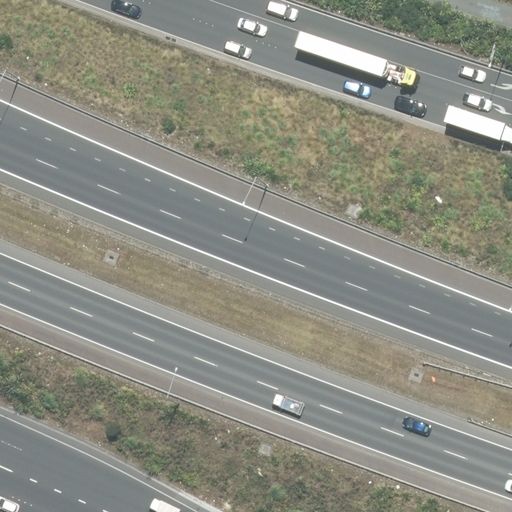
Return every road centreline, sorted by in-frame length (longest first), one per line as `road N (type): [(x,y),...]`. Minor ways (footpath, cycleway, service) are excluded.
road 1 (motorway): [(0,145),(511,341)]
road 2 (motorway): [(511,471),(0,279)]
road 3 (trunk): [(144,0),(509,120)]
road 4 (motorway): [(130,511),(0,444)]
